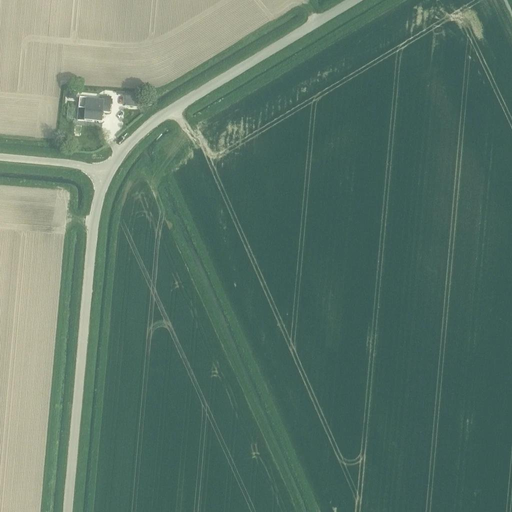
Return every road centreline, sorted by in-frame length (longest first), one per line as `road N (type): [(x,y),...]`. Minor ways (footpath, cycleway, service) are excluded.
road 1 (unclassified): [(67,511),(93,223),(106,174)]
road 2 (unclassified): [(106,174),(166,111),(353,0)]
